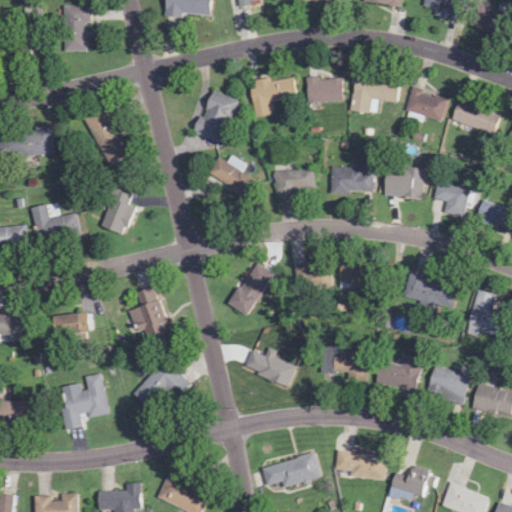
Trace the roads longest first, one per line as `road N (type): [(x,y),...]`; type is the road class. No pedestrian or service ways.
road 1 (residential): [(511,75),(428,41),(340,28),(145,61),(53,94),(0,99)]
road 2 (residential): [(248,511),(130,0)]
road 3 (residential): [(511,266),(380,225),(328,222),(191,254),(0,282)]
road 4 (residential): [(511,463),(395,425),(318,415),(266,419),(156,450),(0,461)]
